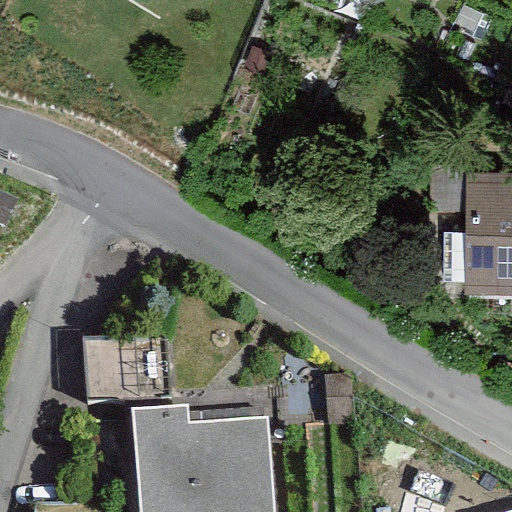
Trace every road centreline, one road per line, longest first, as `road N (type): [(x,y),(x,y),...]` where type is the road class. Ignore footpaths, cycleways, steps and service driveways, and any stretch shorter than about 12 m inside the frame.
road 1 (residential): [(109,179),(511,423)]
road 2 (residential): [(109,179),(75,242),(0,484)]
